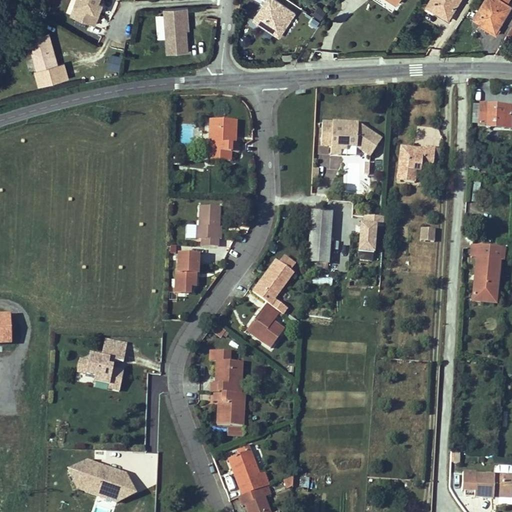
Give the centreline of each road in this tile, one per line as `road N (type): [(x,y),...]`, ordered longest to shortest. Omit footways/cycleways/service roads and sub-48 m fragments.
road 1 (residential): [(220,511),(175,369),(261,235),(269,183),(261,78)]
road 2 (residential): [(442,511),(460,65)]
road 3 (tertiary): [(221,80),(119,89),(0,118)]
road 4 (tertiary): [(460,65),(261,78)]
road 5 (unknown): [(229,6),(131,13),(121,69)]
